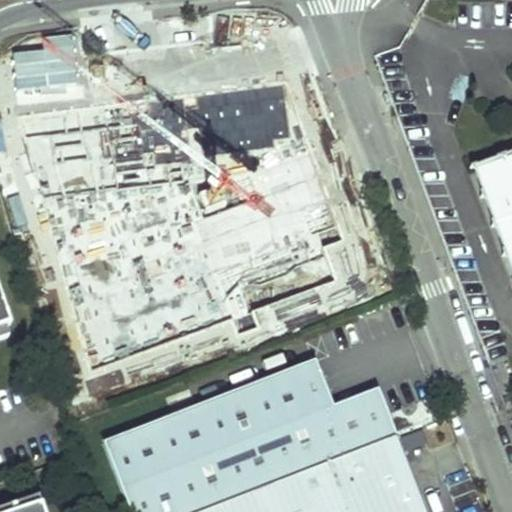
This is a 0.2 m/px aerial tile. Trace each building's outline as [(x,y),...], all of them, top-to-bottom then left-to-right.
[(511,154),(476,168),(511,265),(511,154)] [(205,300),(219,346),(295,323),(295,324),(378,299),(371,274),(342,283),(332,251),(350,246),(337,202),(212,240),(228,293),(205,300)] [(0,341),(10,338),(7,328),(12,326),(0,288),(0,341)] [(148,356),(118,367),(120,374),(157,360),(141,317),(135,320),(148,356)] [(317,363),(106,444),(132,511),(426,511),(379,391),(335,408),(317,363)] [(0,511),(20,511),(39,506),(37,498),(0,511)]
